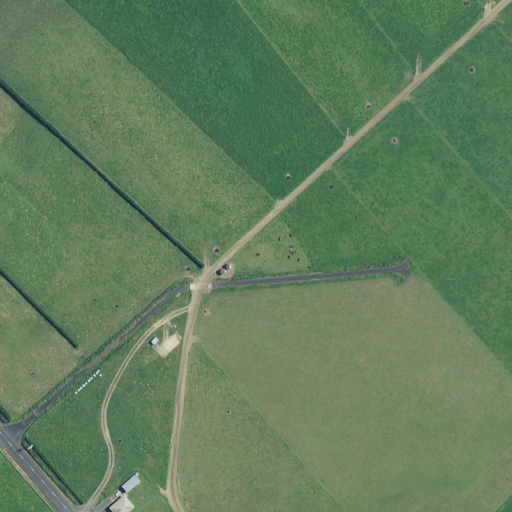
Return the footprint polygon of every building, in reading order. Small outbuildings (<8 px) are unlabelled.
[(212,275),(212,276),(212,277),(212,278),(213,279),(214,280),(215,281),(216,281),(217,281),(218,280),(219,280),(219,279),(220,278),(220,277),(220,276),(220,275),(219,274),(218,273),(217,273),(216,272),(215,273),(214,273),(213,274),(212,275)] [(209,284),(209,285),(209,286),(209,287),(209,288),(210,288),(210,289),(211,289),(212,289),(213,289),(214,289),(215,289),(216,288),(216,287),(217,286),(217,285),(217,284),(216,283),(216,282),(215,282),(214,281),(213,281),(212,281),(211,282),(210,282),(209,283),(209,284)] [(142,325),(135,318),(124,329),(131,336),(142,325)] [(139,481),(134,475),(121,486),(126,493),(139,481)] [(127,511),(133,507),(123,496),(108,508),(111,511),(127,511)]
